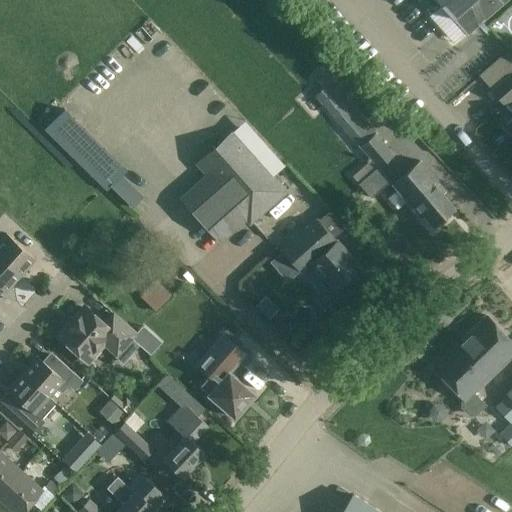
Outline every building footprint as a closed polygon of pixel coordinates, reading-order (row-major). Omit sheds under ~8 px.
[(436,0),(467,35),(507,0),(436,0)] [(511,58),(506,52),(479,77),(505,106),(511,100),(511,58)] [(330,82),(322,73),(316,79),(324,88),(314,96),(358,147),(359,146),(370,160),(351,176),(370,198),(390,181),(380,168),(394,156),(375,133),(377,132),(332,81),(330,82)] [(121,173),(125,169),(61,108),(41,129),(105,189),(109,185),(132,206),(143,194),(121,173)] [(285,193),(232,134),(196,166),(211,182),(185,206),(219,245),(246,221),(249,225),(285,193)] [(446,191),(420,160),(391,185),(396,191),(387,198),(397,210),(406,202),(421,220),(424,217),(433,228),(455,209),(442,193),(446,191)] [(337,240),(317,216),(279,248),(299,273),(312,262),(336,290),(359,268),(336,241),(337,240)] [(0,243),(0,257),(22,277),(37,260),(8,234),(0,243)] [(0,287),(7,293),(22,277),(0,257),(0,287)] [(171,294),(156,280),(140,298),(155,312),(171,294)] [(264,299),(254,309),(267,323),(278,312),(264,299)] [(103,322),(89,309),(80,319),(74,313),(56,334),(89,364),(105,347),(123,363),(138,346),(130,339),(131,338),(136,333),(112,312),(103,322)] [(484,405),(472,393),(511,354),(511,342),(485,315),(432,367),(464,400),(462,402),(462,407),(469,414),(474,414),(484,405)] [(143,325),(136,333),(131,338),(149,354),(161,342),(143,325)] [(247,409),(244,407),(255,395),(229,373),(246,354),(222,334),(197,363),(220,383),(209,395),(235,418),(237,416),(239,418),(247,409)] [(24,375),(49,397),(57,389),(63,394),(70,386),(75,391),(84,381),(56,356),(48,366),(39,358),(24,375)] [(49,397),(24,375),(9,391),(18,399),(10,408),(36,432),(45,422),(42,419),(56,403),(49,397)] [(511,385),(505,392),(507,394),(493,407),(509,423),(502,437),(511,446),(511,385)] [(109,399),(98,410),(111,424),(122,413),(109,399)] [(208,427),(184,404),(168,420),(185,436),(164,459),(183,477),(205,454),(193,443),(208,427)] [(113,433),(142,460),(153,449),(124,422),(113,433)] [(28,438),(19,431),(6,445),(15,453),(28,438)] [(61,458),(74,470),(99,443),(86,431),(61,458)] [(0,453),(0,495),(23,471),(2,451),(0,453)] [(23,471),(0,495),(0,501),(11,511),(24,511),(44,490),(23,471)] [(155,511),(167,500),(142,475),(129,488),(118,477),(106,489),(122,505),(115,511),(151,511),(153,511),(154,511),(155,511)] [(381,511),(353,494),(341,511),(381,511)] [(102,511),(89,499),(76,511),(102,511)]
